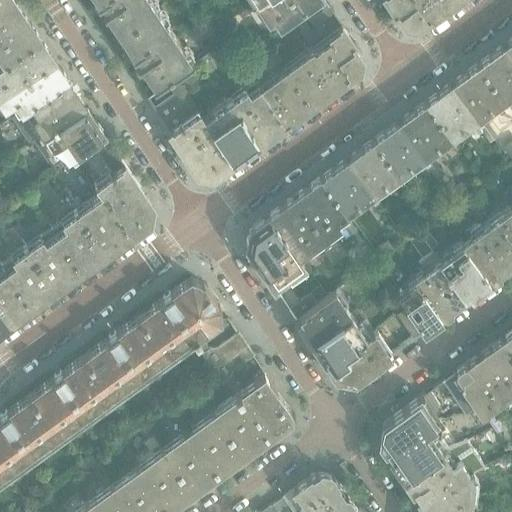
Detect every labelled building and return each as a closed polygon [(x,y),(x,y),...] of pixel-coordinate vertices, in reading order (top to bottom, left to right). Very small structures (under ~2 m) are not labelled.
[(0,0),(0,63),(39,37),(22,12),(13,0),(0,0)] [(158,7),(153,0),(95,0),(118,33),(158,7)] [(254,0),(268,20),(273,16),(279,25),(285,21),(291,17),(314,0),(254,0)] [(303,35),(333,13),(324,0),(314,0),(291,17),(300,30),(303,35)] [(451,0),(387,0),(400,19),(419,23),(451,0)] [(242,18),(252,11),(249,6),(239,13),(242,18)] [(193,59),(178,36),(158,7),(118,33),(153,85),(152,85),(153,87),(193,59)] [(355,70),(358,50),(341,24),(310,45),(283,64),(310,102),(355,70)] [(67,78),(52,57),(39,37),(0,63),(0,77),(0,78),(0,97),(4,104),(14,98),(21,108),(67,78)] [(265,37),(252,45),(259,55),(271,47),(265,37)] [(511,91),(511,37),(477,62),(503,98),(511,91)] [(215,66),(210,58),(214,55),(210,51),(199,59),(209,71),(215,66)] [(503,98),(477,62),(425,100),(451,136),(503,98)] [(310,102),(283,64),(258,82),(284,121),(310,102)] [(102,130),(84,104),(67,78),(21,108),(10,116),(27,141),(42,131),(60,158),(72,150),(73,149),(102,130)] [(232,159),(202,117),(194,106),(185,94),(181,88),(173,78),(167,83),(173,92),(153,106),(196,170),(212,173),(232,159)] [(284,121),(258,82),(256,79),(202,117),(232,159),(284,121)] [(451,136),(425,100),(373,138),(398,174),(416,161),(426,174),(433,168),(434,167),(431,163),(425,155),(451,136)] [(497,136),(487,122),(483,125),(493,139),(497,136)] [(493,139),(483,125),(479,129),(489,142),(493,139)] [(80,162),(96,150),(96,149),(108,140),(102,130),(73,149),(72,150),(80,162)] [(511,155),(511,137),(502,145),(510,157),(511,155)] [(398,174),(373,138),(319,177),(346,212),(398,174)] [(151,203),(124,163),(108,140),(96,149),(96,150),(111,171),(101,177),(96,181),(102,189),(131,232),(148,220),(151,203)] [(80,162),(72,150),(60,158),(58,159),(67,171),(80,162)] [(444,173),(435,160),(431,163),(434,167),(433,168),(440,177),(444,173)] [(346,212),(319,177),(267,214),(297,256),(350,218),(346,212)] [(131,232),(102,189),(52,225),(82,267),(98,255),(131,232)] [(511,205),(511,204),(462,240),(489,277),(493,278),(498,274),(498,270),(511,260),(511,205)] [(487,214),(480,204),(475,207),(482,217),(487,214)] [(297,256),(267,214),(249,227),(246,244),(289,308),(300,300),(288,282),(307,269),(297,256)] [(26,232),(18,221),(14,225),(21,236),(26,232)] [(82,267),(52,225),(2,261),(32,303),(82,267)] [(21,236),(14,225),(7,230),(14,241),(21,236)] [(437,243),(429,233),(422,237),(430,248),(437,243)] [(430,248),(422,237),(413,244),(421,255),(430,248)] [(378,258),(392,248),(386,239),(372,250),(378,258)] [(347,252),(338,240),(330,245),(338,258),(347,252)] [(489,277),(462,240),(412,276),(439,313),(441,312),(445,313),(449,309),(450,305),(478,285),(482,286),(487,282),(487,278),(489,277)] [(338,258),(330,245),(323,250),(333,262),(338,258)] [(384,270),(376,260),(369,265),(376,276),(384,270)] [(0,325),(32,303),(2,261),(0,262),(0,325)] [(219,305),(218,304),(203,284),(204,283),(203,282),(190,276),(188,277),(189,277),(171,290),(170,290),(162,296),(161,297),(139,313),(170,356),(174,354),(171,348),(190,334),(196,330),(198,329),(208,321),(212,326),(221,320),(219,305)] [(439,313),(412,276),(396,288),(409,306),(424,328),(438,318),(436,315),(439,313)] [(311,341),(356,310),(339,286),(332,291),(316,302),(295,317),(311,341)] [(295,317),(316,302),(310,293),(300,300),(289,308),(295,317)] [(424,328),(409,306),(388,321),(392,326),(401,320),(413,336),(424,328)] [(326,363),(371,331),(356,310),(311,341),(326,363)] [(170,356),(139,313),(116,330),(116,329),(115,330),(106,336),(107,337),(85,352),(116,395),(119,393),(116,388),(136,373),(140,378),(146,373),(143,368),(164,353),(167,358),(170,356)] [(245,344),(238,332),(237,333),(231,324),(226,327),(232,336),(217,346),(225,358),(245,344)] [(354,379),(392,351),(399,346),(392,335),(385,340),(376,328),(371,331),(326,363),(335,375),(354,379)] [(511,328),(502,336),(511,349),(511,328)] [(233,368),(225,358),(217,346),(208,348),(196,330),(190,334),(203,352),(201,353),(221,382),(225,380),(238,398),(241,395),(244,393),(231,375),(232,374),(233,368)] [(511,390),(511,349),(502,336),(452,372),(482,412),(511,390)] [(233,368),(252,354),(253,354),(245,344),(225,358),(233,368)] [(116,395),(85,352),(62,369),(58,372),(52,376),(31,392),(61,434),(64,432),(61,427),(82,412),(85,417),(92,412),(88,407),(109,392),(113,397),(116,395)] [(289,408),(263,372),(251,380),(255,385),(244,393),(241,395),(269,434),(288,421),(290,418),(291,414),(290,410),(289,408)] [(482,412),(452,372),(442,379),(465,411),(468,409),(480,425),(488,420),(485,415),(482,412)] [(465,411),(442,379),(383,422),(379,442),(405,480),(445,453),(427,428),(440,418),(465,411)] [(160,401),(148,384),(140,390),(152,406),(160,401)] [(61,434),(31,392),(7,409),(7,408),(6,409),(0,413),(0,464),(7,474),(10,472),(6,467),(26,452),(30,457),(37,452),(33,447),(54,432),(58,437),(61,434)] [(241,395),(238,398),(219,410),(216,406),(210,410),(213,415),(194,429),(190,424),(187,427),(219,471),(269,434),(241,395)] [(122,418),(107,429),(113,437),(128,427),(122,418)] [(219,471),(187,427),(184,429),(187,434),(168,448),(165,443),(158,447),(162,452),(143,466),(139,461),(136,463),(168,507),(219,471)] [(127,428),(117,435),(125,447),(135,440),(127,428)] [(469,511),(474,476),(471,472),(463,460),(454,466),(445,453),(405,480),(423,506),(423,508),(460,511),(469,511)] [(91,456),(80,464),(86,472),(97,464),(91,456)] [(489,465),(486,456),(469,462),(473,470),(481,467),(489,465)] [(161,511),(168,507),(136,463),(134,465),(137,470),(118,483),(115,479),(108,483),(112,488),(92,502),(89,497),(86,500),(94,511),(161,511)] [(309,511),(322,511),(347,495),(334,475),(315,472),(283,495),(293,509),(303,502),(309,511)] [(358,511),(347,495),(322,511),(358,511)] [(94,511),(86,500),(83,502),(86,507),(78,511),(94,511)]
